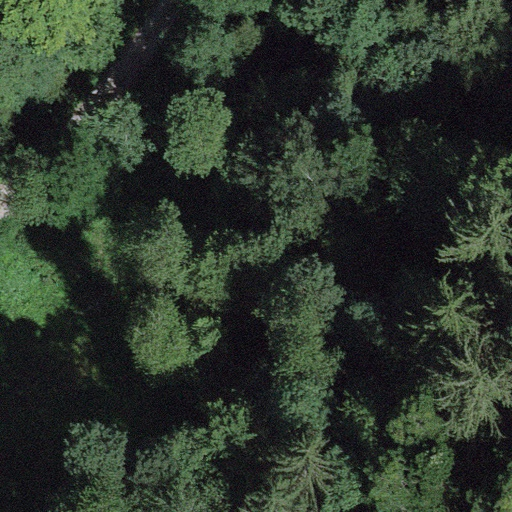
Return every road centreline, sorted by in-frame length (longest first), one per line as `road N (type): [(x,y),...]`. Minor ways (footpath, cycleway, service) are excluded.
road 1 (track): [(289,511),(511,184)]
road 2 (track): [(163,0),(0,218)]
